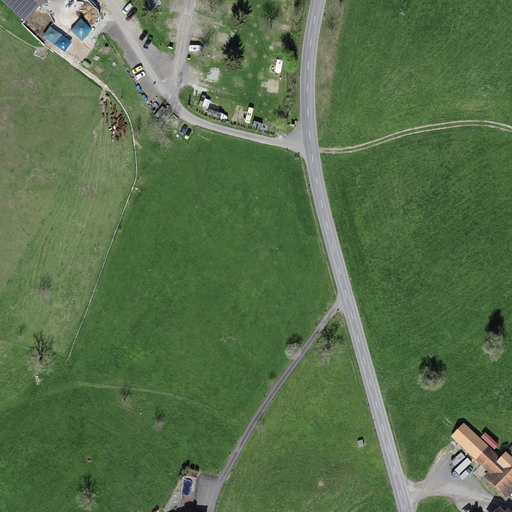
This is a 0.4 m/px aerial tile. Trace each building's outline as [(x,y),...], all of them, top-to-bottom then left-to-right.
[(18,0),(28,10),(38,0),(18,0)] [(76,0),(72,0),(70,18),(85,20),(86,11),(93,12),(94,3),(76,0)] [(58,35),(69,29),(64,19),(52,24),(58,35)] [(217,30),(214,43),(226,46),(229,32),(217,30)] [(268,92),(281,93),(282,80),(269,79),(268,92)] [(473,340),(450,352),(485,419),(508,407),(473,340)] [(471,429),(458,443),(490,474),(486,477),(507,498),(511,492),(511,443),(500,456),(471,429)] [(485,431),(481,436),(495,448),(499,443),(485,431)]
